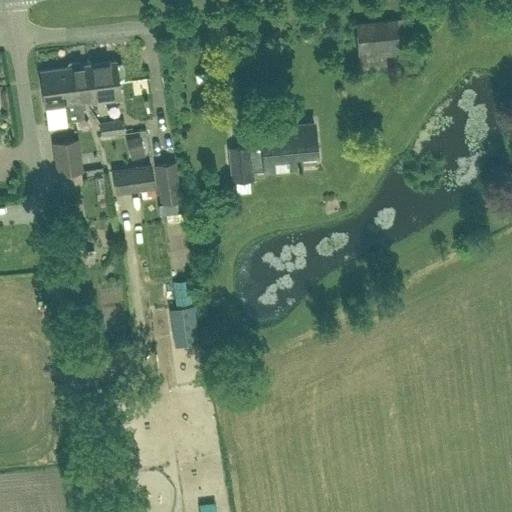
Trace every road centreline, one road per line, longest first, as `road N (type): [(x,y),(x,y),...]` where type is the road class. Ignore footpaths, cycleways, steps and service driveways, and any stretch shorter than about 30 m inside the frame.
road 1 (unclassified): [(89,511),(14,43)]
road 2 (unclassified): [(14,43),(253,19)]
